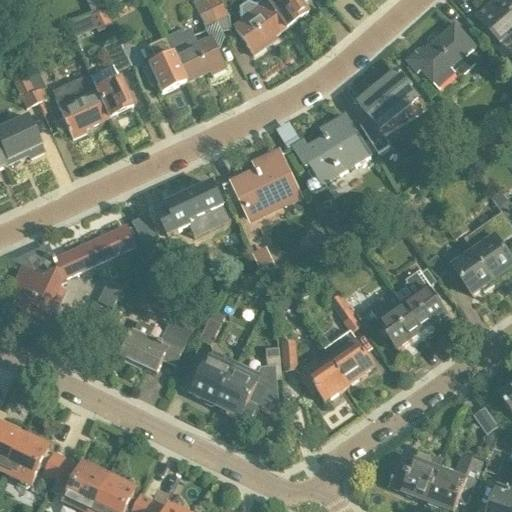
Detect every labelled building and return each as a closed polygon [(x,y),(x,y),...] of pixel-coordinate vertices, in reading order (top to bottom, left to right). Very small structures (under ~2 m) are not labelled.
[(106,0),(93,0),(86,3),(92,16),(110,7),(106,0)] [(217,0),(208,0),(206,1),(221,32),(229,29),(228,17),(226,17),(217,0)] [(263,47),(287,30),(269,4),(268,5),(265,0),(254,7),(247,4),(240,9),(241,24),(234,29),(253,58),(265,50),(263,47)] [(269,4),(287,30),(307,17),(300,7),(310,0),(264,0),(265,0),(268,5),(269,4)] [(511,0),(507,4),(502,0),(495,0),(475,18),(500,46),(511,34),(511,0)] [(219,38),(221,32),(206,1),(195,6),(208,35),(219,38)] [(103,13),(91,18),(100,38),(113,32),(103,13)] [(455,26),(410,66),(418,76),(421,73),(436,90),(441,85),(442,85),(446,86),(454,79),(460,79),(476,65),(468,56),(476,50),(455,26)] [(172,56),(186,85),(211,74),(212,77),(224,71),(210,40),(197,46),(189,30),(179,35),(178,33),(164,39),(165,40),(165,41),(172,56)] [(119,42),(129,63),(131,68),(139,64),(127,38),(119,42)] [(129,63),(119,42),(108,46),(118,68),(129,63)] [(162,96),(186,85),(172,56),(149,67),(162,96)] [(26,111),(39,105),(34,94),(25,74),(12,79),(26,111)] [(366,136),(377,155),(379,158),(391,150),(383,137),(424,114),(418,104),(420,103),(411,92),(413,91),(399,74),(360,106),(372,122),(377,129),(366,136)] [(84,132),(109,121),(95,92),(96,91),(89,76),(51,94),(73,142),(86,136),(84,132)] [(119,81),(96,91),(95,92),(109,121),(132,110),(119,81)] [(34,94),(39,105),(47,102),(42,91),(34,94)] [(377,155),(366,136),(359,140),(346,118),(324,132),(328,139),(308,151),(304,144),(294,150),(319,190),(377,155)] [(0,131),(0,160),(4,169),(29,157),(31,161),(44,155),(29,123),(14,131),(11,126),(0,131)] [(285,206),(301,199),(281,156),(265,164),(268,171),(236,185),(250,217),(283,202),(285,206)] [(168,209),(158,213),(167,234),(177,230),(178,233),(191,227),(190,224),(224,208),(214,187),(168,208),(168,209)] [(511,207),(507,201),(498,208),(509,225),(511,223),(511,207)] [(145,218),(132,225),(134,228),(146,250),(159,243),(145,218)] [(454,225),(463,238),(469,233),(460,220),(454,225)] [(344,239),(356,232),(351,224),(340,231),(344,239)] [(456,242),(463,238),(454,225),(447,229),(456,242)] [(142,246),(134,228),(128,231),(127,230),(45,267),(47,272),(43,281),(24,272),(13,293),(24,298),(18,311),(46,324),(62,290),(60,289),(62,286),(67,283),(66,281),(142,246)] [(475,253),(495,283),(511,270),(511,262),(495,239),(487,245),(478,234),(466,243),(473,254),(475,253)] [(266,253),(254,257),(265,280),(276,276),(266,253)] [(473,298),(495,283),(475,253),(473,254),(447,273),(457,288),(463,284),(473,298)] [(437,257),(426,264),(434,276),(445,268),(437,257)] [(405,287),(407,289),(396,297),(423,337),(448,319),(428,291),(434,286),(425,273),(405,287)] [(329,303),(350,334),(351,336),(362,328),(340,296),(329,303)] [(399,354),(423,337),(396,297),(372,313),(379,323),(378,324),(399,354)] [(211,321),(221,326),(225,318),(215,313),(211,321)] [(134,334),(122,358),(158,376),(164,362),(176,368),(193,333),(171,323),(160,347),(134,334)] [(357,342),(356,343),(351,336),(350,334),(325,352),(331,361),(349,387),(349,389),(376,370),(357,342)] [(286,374),(287,374),(297,373),(295,343),(283,344),(286,374)] [(193,396),(217,407),(238,365),(214,354),(193,396)] [(258,375),(238,365),(217,407),(249,423),(257,408),(280,419),(277,382),(282,382),(281,358),(265,359),(267,369),(261,369),(258,375)] [(325,405),(349,389),(349,387),(331,361),(320,369),(317,365),(300,377),(314,397),(317,394),(325,405)] [(511,413),(511,391),(501,398),(511,413)] [(485,410),(474,418),(488,437),(499,429),(485,410)] [(0,472),(6,475),(25,436),(15,431),(10,432),(0,426),(0,472)] [(500,432),(499,429),(488,437),(487,450),(493,452),(500,432)] [(34,440),(25,436),(6,475),(19,481),(20,486),(27,489),(30,487),(32,488),(42,467),(48,470),(45,477),(56,483),(67,461),(55,456),(51,465),(45,462),(50,451),(36,444),(34,440)] [(425,504),(438,470),(432,468),(436,457),(419,451),(408,478),(396,473),(389,489),(402,494),(402,495),(425,504)] [(486,474),(498,478),(506,455),(494,451),(486,474)] [(456,477),(438,470),(425,504),(444,511),(455,511),(459,503),(467,506),(483,465),(463,458),(456,477)] [(67,461),(56,483),(66,488),(70,481),(76,483),(65,504),(68,506),(68,510),(72,511),(77,511),(79,511),(81,511),(94,511),(112,477),(102,473),(97,473),(84,467),(78,478),(73,475),(78,466),(67,461)] [(120,481),(112,477),(94,511),(127,511),(129,509),(134,511),(148,511),(153,503),(142,498),(137,507),(132,504),(137,493),(122,486),(120,481)] [(511,511),(511,495),(510,495),(511,490),(511,486),(501,483),(490,511),(511,511)] [(153,503),(148,511),(175,511),(170,509),(168,511),(161,511),(163,509),(153,503)]
